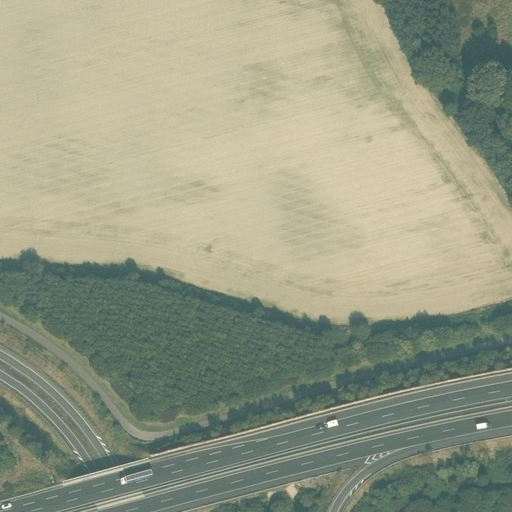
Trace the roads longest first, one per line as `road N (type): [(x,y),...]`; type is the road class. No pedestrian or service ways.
road 1 (track): [(0,317),(58,351),(123,422),(153,437),(511,344)]
road 2 (motorway): [(511,393),(35,511)]
road 3 (motorway): [(132,511),(409,442)]
road 4 (motorway): [(136,511),(71,409),(0,352)]
road 5 (motorway): [(0,373),(63,428),(114,511)]
